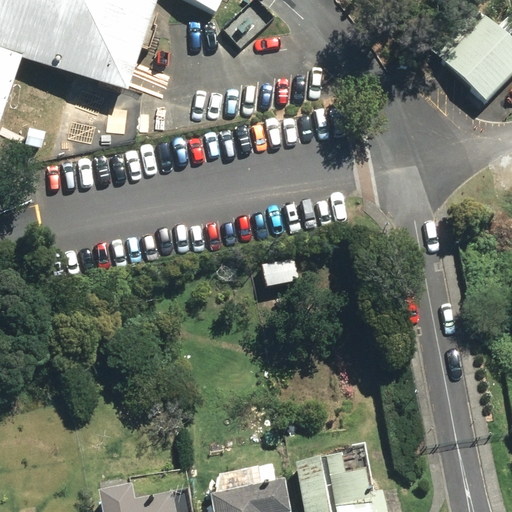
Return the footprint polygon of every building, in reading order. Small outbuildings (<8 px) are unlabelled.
[(0,0),(0,121),(19,63),(125,98),(157,0),(0,0)] [(179,0),(214,18),(222,0),(179,0)] [(511,48),(477,14),(433,57),(484,108),(511,79),(511,48)] [(292,263),(251,269),(255,295),(296,289),(292,263)] [(343,450),(294,459),(304,511),(385,511),(381,490),(372,492),(367,466),(347,470),(343,450)] [(291,511),(285,478),(209,493),(212,511),(291,511)] [(132,481),(98,488),(102,511),(193,511),(188,487),(136,497),(132,481)]
